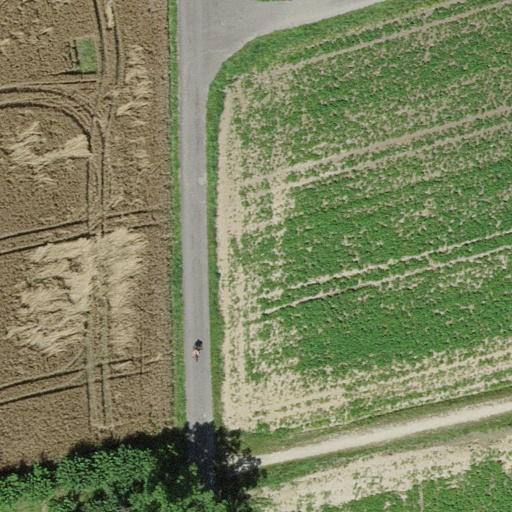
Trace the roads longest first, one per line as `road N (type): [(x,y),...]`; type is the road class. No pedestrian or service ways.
road 1 (track): [(209,511),(201,0)]
road 2 (track): [(511,414),(209,479)]
road 3 (track): [(355,0),(203,43)]
